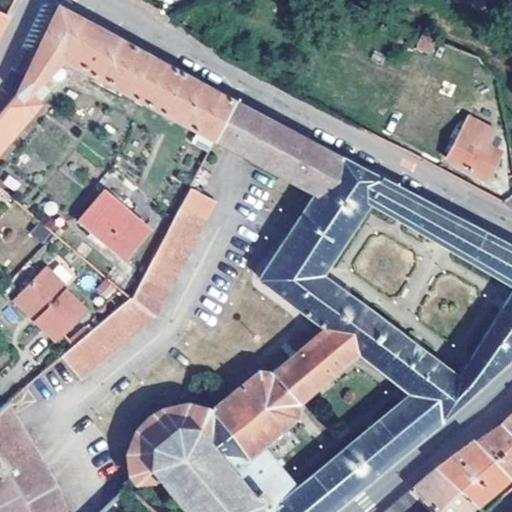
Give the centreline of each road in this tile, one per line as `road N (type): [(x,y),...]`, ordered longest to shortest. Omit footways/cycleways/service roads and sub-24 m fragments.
road 1 (residential): [(511,224),(92,0)]
road 2 (secondary): [(511,383),(359,511)]
